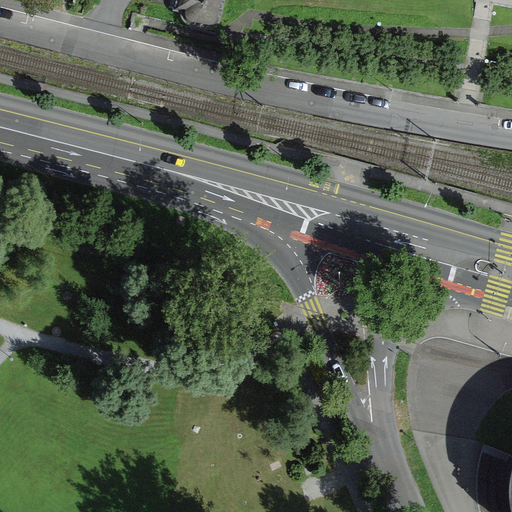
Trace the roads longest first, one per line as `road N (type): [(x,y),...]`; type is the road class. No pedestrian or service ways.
road 1 (residential): [(0,22),(245,84),(511,134)]
road 2 (primary): [(0,126),(318,214)]
road 3 (unclassified): [(318,214),(305,272),(310,304),(356,407),(379,438)]
road 4 (unclassified): [(380,365),(414,308),(430,298),(499,290)]
road 5 (unclassified): [(380,365),(365,227)]
